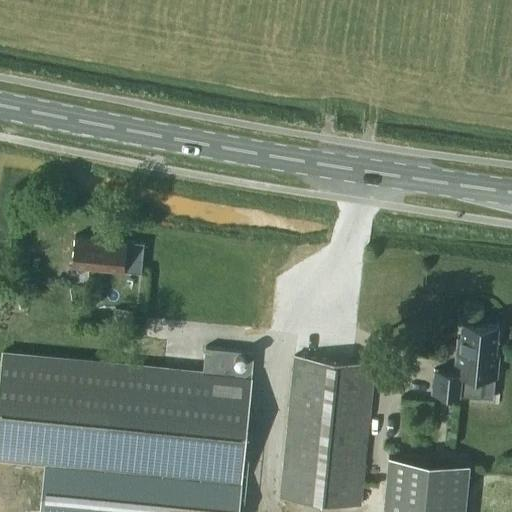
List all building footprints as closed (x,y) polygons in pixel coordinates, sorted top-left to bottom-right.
[(144,273),(147,243),(128,241),(128,242),(78,237),(74,266),(125,270),(125,271),(144,273)] [(460,393),(463,372),(478,373),(497,375),(499,353),(496,353),(499,324),(463,321),(460,349),(457,349),(455,370),(434,368),(432,390),(460,393)] [(244,479),(256,351),(208,346),(205,371),(6,352),(0,417),(0,456),(46,461),(244,479)] [(362,502),(376,361),(296,354),(283,495),(353,502),(362,502)] [(463,511),(469,461),(388,453),(382,511),(463,511)] [(240,511),(244,479),(46,461),(40,511),(240,511)]
